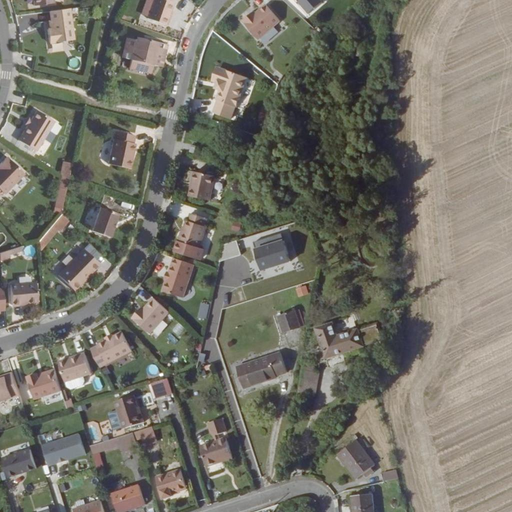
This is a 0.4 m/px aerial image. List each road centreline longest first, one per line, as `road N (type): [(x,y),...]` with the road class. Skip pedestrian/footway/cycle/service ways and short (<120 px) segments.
road 1 (residential): [(0,345),(83,315),(130,271),(142,251),(188,50),(217,0)]
road 2 (residential): [(221,511),(309,487),(319,490),(327,511)]
